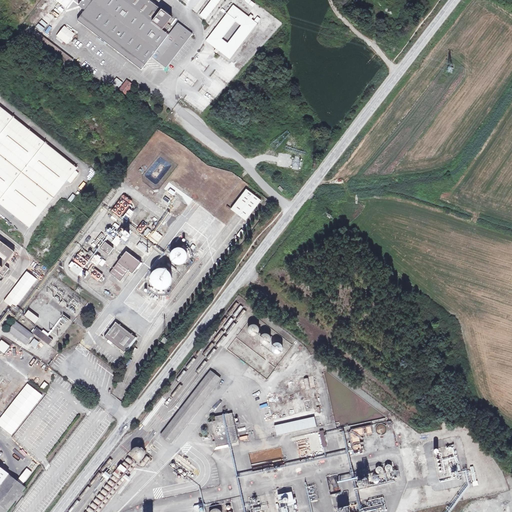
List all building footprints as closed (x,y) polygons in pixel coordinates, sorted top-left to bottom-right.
[(52,0),(64,8),(64,7),(66,9),(72,0),(52,0)] [(82,0),(78,6),(86,11),(78,21),(141,69),(151,57),(164,67),(164,68),(167,68),(167,67),(193,34),(178,23),(169,35),(167,34),(172,27),(167,24),(172,18),(148,0),(82,0)] [(210,0),(199,16),(205,20),(220,0),(210,0)] [(353,12),(358,7),(355,3),(349,7),(353,12)] [(233,6),(205,42),(215,49),(214,52),(216,54),(218,51),(229,60),(257,24),(251,20),(248,17),(233,6)] [(47,24),(54,17),(49,12),(41,19),(47,24)] [(37,33),(29,43),(38,50),(41,46),(68,67),(74,61),(37,33)] [(204,71),(206,68),(193,59),(191,62),(204,71)] [(192,87),(197,80),(185,70),(179,77),(192,87)] [(127,80),(119,90),(126,95),(133,85),(127,81),(127,80)] [(0,106),(0,204),(30,228),(67,181),(75,171),(77,168),(0,106)] [(159,174),(155,171),(159,165),(163,169),(168,163),(160,157),(145,176),(156,185),(160,180),(157,177),(159,174)] [(75,171),(67,181),(71,184),(79,174),(75,171)] [(246,189),(231,209),(246,221),(261,201),(246,189)] [(149,223),(153,218),(147,215),(144,219),(149,223)] [(114,237),(112,244),(118,246),(120,239),(127,241),(131,232),(120,228),(121,225),(114,223),(112,229),(108,227),(106,234),(114,237)] [(155,245),(163,236),(155,230),(153,232),(147,228),(143,234),(155,245)] [(0,271),(15,253),(5,245),(2,243),(0,241),(0,271)] [(105,242),(100,249),(108,255),(114,248),(105,242)] [(187,258),(187,256),(187,255),(186,253),(185,252),(184,251),(183,250),(181,249),(180,249),(178,249),(177,249),(175,250),(174,250),(173,252),(172,253),(171,254),(171,256),(171,258),(171,259),(172,261),(172,262),(174,263),(175,264),(176,265),(178,265),(180,265),(181,265),(183,264),(184,263),(185,262),(186,261),(187,259),(187,258)] [(141,263),(126,251),(110,273),(120,281),(129,271),(133,274),(141,263)] [(94,257),(91,261),(97,266),(100,262),(94,257)] [(75,263),(70,269),(79,276),(83,270),(75,263)] [(99,281),(103,274),(95,269),(90,275),(99,281)] [(172,280),(172,278),(171,276),(170,274),(169,272),(168,271),(166,270),(164,269),(162,269),(160,269),(158,270),(156,271),(154,272),(153,273),(152,275),(151,277),(151,279),(151,281),(151,283),(152,285),(153,287),(155,288),(157,289),(159,290),(161,290),(163,290),(165,290),(167,289),(168,288),(170,286),(171,284),(172,282),(172,280)] [(18,305),(37,279),(26,271),(3,302),(20,313),(23,309),(18,305)] [(28,311),(25,316),(35,323),(39,318),(28,311)] [(9,331),(26,345),(33,335),(16,322),(9,331)] [(128,348),(136,337),(116,322),(104,337),(124,352),(125,352),(128,348)] [(257,334),(258,333),(259,332),(259,331),(259,330),(259,329),(259,328),(258,327),(257,326),(256,325),(255,325),(254,325),(253,325),(251,325),(250,326),(249,326),(249,327),(248,328),(248,329),(248,331),(248,332),(248,333),(249,334),(250,335),(251,335),(252,336),(253,336),(254,336),(256,336),(257,335),(257,334)] [(37,327),(32,333),(49,346),(53,340),(37,327)] [(271,341),(271,340),(271,339),(271,337),(270,336),(269,335),(268,335),(267,334),(266,334),(265,334),(264,334),(263,334),(262,335),(261,336),(260,337),(260,338),(259,339),(260,341),(260,342),(260,343),(261,344),(262,344),(263,345),(264,345),(266,345),(267,345),(268,345),(269,344),(270,343),(270,342),(271,341)] [(136,337),(128,348),(129,349),(137,338),(136,337)] [(29,345),(35,349),(39,341),(33,338),(29,345)] [(0,350),(4,354),(10,346),(2,340),(0,342),(0,350)] [(283,348),(282,347),(282,345),(281,345),(280,344),(279,343),(278,343),(277,343),(276,343),(274,343),(273,344),(272,345),(272,346),(271,347),(271,348),(271,349),(272,351),(272,352),(273,353),(274,353),(275,354),(276,354),(277,354),(278,354),(279,354),(281,353),(281,352),(282,351),(283,350),(283,349),(283,348)] [(171,444),(221,379),(210,371),(160,435),(171,444)] [(44,390),(48,384),(44,381),(40,387),(44,390)] [(27,383),(0,417),(0,426),(12,436),(43,395),(27,383)] [(238,440),(232,413),(216,416),(217,420),(215,421),(209,422),(212,435),(213,435),(215,441),(216,447),(224,446),(236,443),(238,440)] [(317,427),(314,417),(274,426),(276,436),(317,427)] [(385,434),(386,433),(387,432),(387,431),(387,429),(387,428),(386,427),(386,426),(385,425),(384,424),(383,424),(382,424),(380,424),(379,424),(378,424),(377,425),(376,426),(376,427),(375,428),(375,430),(375,431),(376,432),(376,433),(377,434),(378,435),(379,435),(381,435),(382,435),(383,435),(384,435),(385,434)] [(363,453),(359,439),(361,436),(372,434),(371,426),(352,431),(351,433),(355,454),(363,453)] [(216,447),(215,441),(212,442),(214,450),(225,448),(224,446),(216,447)] [(432,482),(434,491),(464,486),(462,472),(460,473),(455,445),(432,449),(438,481),(432,482)] [(143,457),(144,455),(144,453),(143,451),(143,449),(141,448),(140,447),(138,447),(136,447),(135,448),(133,449),(132,450),(131,452),(131,453),(131,454),(131,455),(131,456),(132,457),(133,458),(134,459),(135,460),(137,460),(139,460),(141,460),(142,459),(143,457)] [(127,469),(120,465),(118,468),(123,472),(124,473),(127,475),(129,472),(126,470),(127,469)] [(0,486),(9,475),(9,474),(0,467),(0,486)] [(118,478),(123,472),(118,468),(113,474),(118,478)] [(108,480),(111,476),(105,471),(102,476),(108,480)] [(9,475),(0,486),(0,490),(15,502),(26,488),(9,475)] [(380,475),(380,476),(374,476),(374,483),(386,483),(386,475),(380,475)] [(0,490),(0,511),(7,511),(15,502),(0,490)] [(386,511),(384,497),(360,501),(359,490),(354,491),(357,504),(336,508),(337,511),(386,511)] [(294,505),(292,492),(278,495),(281,508),(294,505)]
